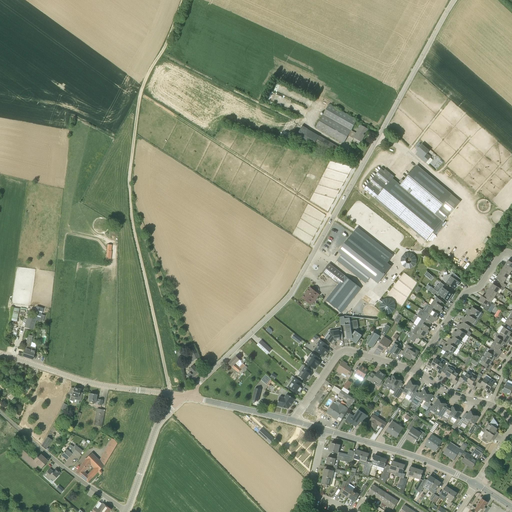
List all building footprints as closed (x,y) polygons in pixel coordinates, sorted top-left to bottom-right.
[(357,120),(329,104),(316,128),(343,144),(348,136),(353,139),(354,138),(361,142),(369,130),(360,125),(356,133),(351,131),(357,120)] [(319,137),(302,127),(296,138),(313,148),(315,144),(319,137)] [(341,149),(319,137),(315,144),(337,157),(341,149)] [(421,154),(418,157),(426,163),(431,157),(427,154),(429,151),(422,145),(417,150),(421,154)] [(426,241),(433,233),(435,234),(445,223),(444,222),(458,205),(449,198),(452,194),(417,165),(400,185),(380,169),(364,190),(426,241)] [(358,227),(338,252),(342,255),(337,261),(366,283),(370,277),(378,283),(391,266),(387,263),(393,255),(358,227)] [(407,253),(403,255),(401,258),(400,263),(402,266),(405,269),(410,269),(414,268),(416,265),(416,260),(415,257),(412,254),(407,253)] [(323,272),(338,284),(345,276),(329,264),(323,272)] [(509,274),(511,271),(511,270),(511,269),(505,265),(502,270),(509,274)] [(506,279),(506,280),(508,281),(510,280),(507,278),(509,274),(502,270),(499,274),(506,279)] [(459,285),(459,284),(460,282),(458,281),(460,279),(451,272),(449,276),(445,276),(445,279),(444,281),(447,282),(446,283),(455,289),(454,290),(458,286),(459,285)] [(504,283),(506,280),(506,279),(499,274),(496,279),(499,281),(498,284),(504,288),(506,285),(504,283)] [(342,313),(361,288),(345,276),(338,284),(326,300),(342,313)] [(449,289),(441,282),(438,286),(441,289),(437,294),(442,298),(442,297),(444,299),(448,302),(453,294),(449,291),(448,292),(447,291),(449,289)] [(493,284),(490,289),(497,293),(496,294),(499,296),(500,294),(498,292),(500,289),(503,291),(504,288),(498,284),(496,286),(493,284)] [(437,291),(431,287),(428,290),(434,295),(437,291)] [(309,303),(317,293),(310,288),(302,298),(309,303)] [(494,298),(496,294),(497,293),(490,289),(487,293),(494,298)] [(487,293),(484,297),(484,298),(491,302),(492,301),(494,298),(487,293)] [(488,312),(493,304),(493,305),(494,303),(492,301),(491,302),(484,298),(484,297),(482,296),(479,301),(482,303),(480,307),(488,312)] [(435,300),(434,299),(430,305),(434,308),(439,311),(441,313),(443,310),(442,309),(443,307),(442,306),(444,303),(437,297),(435,300)] [(382,300),(380,299),(378,302),(380,304),(379,308),(381,312),(384,315),(389,315),(392,314),(395,310),(395,306),(394,302),(390,299),(386,299),(382,300)] [(426,312),(437,319),(438,317),(437,316),(438,314),(437,313),(439,311),(434,308),(430,305),(426,312)] [(466,313),(468,314),(475,320),(480,312),(472,307),(470,310),(469,309),(466,313)] [(420,318),(421,319),(430,325),(432,322),(433,323),(434,321),(436,322),(437,319),(426,312),(425,311),(420,308),(415,315),(420,318)] [(33,330),(36,320),(39,321),(41,315),(37,314),(36,317),(30,315),(29,318),(28,318),(25,327),(33,330)] [(394,321),(398,323),(402,316),(399,314),(394,321)] [(461,321),(463,322),(471,327),(471,326),(473,323),(473,324),(475,320),(468,314),(466,317),(464,316),(461,321)] [(352,335),(350,318),(344,319),(344,317),(340,317),(341,325),(345,325),(347,340),(348,340),(349,340),(349,339),(350,339),(357,344),(362,336),(355,331),(352,335)] [(417,326),(428,333),(429,331),(428,330),(430,328),(428,327),(430,325),(421,319),(417,326)] [(463,322),(461,325),(459,323),(456,328),(458,329),(466,334),(466,333),(468,331),(471,327),(463,322)] [(386,324),(380,334),(384,337),(390,327),(386,324)] [(428,333),(417,326),(412,333),(414,334),(419,337),(421,339),(423,336),(424,337),(425,334),(427,335),(428,333)] [(503,337),(509,341),(511,337),(510,335),(511,332),(504,327),(501,332),(499,335),(503,337)] [(454,331),(452,335),(458,339),(459,336),(463,339),(466,334),(458,329),(456,332),(454,331)] [(330,332),(331,333),(326,339),(328,341),(330,343),(331,342),(333,344),(336,341),(337,340),(337,341),(340,340),(339,330),(338,331),(330,332)] [(371,336),(369,335),(367,339),(368,340),(366,343),(367,344),(367,343),(369,344),(368,345),(373,348),(380,336),(376,333),(375,334),(373,332),(371,336)] [(414,334),(412,338),(410,340),(413,342),(416,338),(417,339),(419,337),(414,334)] [(447,342),(449,344),(449,343),(457,349),(457,348),(458,346),(461,341),(458,339),(452,335),(453,336),(452,339),(450,338),(447,342)] [(497,337),(494,342),(502,347),(504,344),(506,345),(509,341),(503,337),(499,335),(497,337)] [(26,346),(23,356),(33,359),(36,350),(35,349),(36,348),(30,346),(32,339),(28,337),(25,345),(26,346)] [(391,342),(387,339),(384,337),(377,348),(383,352),(385,349),(386,349),(391,342)] [(270,349),(261,340),(257,345),(266,353),(270,349)] [(314,350),(324,357),(326,355),(326,354),(329,351),(326,349),(329,346),(320,340),(317,343),(319,344),(314,350)] [(394,343),(389,352),(393,355),(394,354),(395,354),(397,356),(402,348),(402,347),(401,343),(397,340),(395,343),(394,343)] [(502,347),(494,342),(490,349),(499,356),(502,351),(500,350),(502,347)] [(449,343),(449,344),(447,346),(445,345),(442,349),(448,353),(450,351),(454,353),(457,349),(449,343)] [(191,355),(196,353),(193,345),(187,347),(191,355)] [(416,350),(414,353),(411,351),(413,348),(407,345),(403,351),(406,353),(404,356),(410,360),(411,358),(414,360),(419,352),(416,350)] [(488,352),(485,356),(493,362),(495,358),(496,360),(499,356),(490,349),(488,352)] [(312,353),(306,362),(305,363),(315,370),(318,366),(319,366),(320,364),(320,363),(320,362),(318,361),(320,358),(312,353)] [(241,361),(236,356),(229,363),(232,367),(239,373),(248,362),(244,358),(241,361)] [(491,364),(493,362),(485,356),(480,364),(490,370),(493,366),(491,364)] [(432,367),(435,369),(440,361),(435,358),(433,362),(430,360),(426,366),(431,369),(432,367)] [(440,361),(435,369),(438,371),(437,373),(441,376),(447,366),(444,365),(444,364),(440,361)] [(336,371),(346,377),(349,379),(353,372),(351,371),(352,369),(342,362),(336,371)] [(449,378),(454,371),(456,368),(452,365),(451,365),(449,364),(447,366),(441,376),(445,378),(446,377),(449,378)] [(190,373),(186,376),(192,382),(200,374),(197,371),(198,370),(193,365),(188,371),(190,373)] [(312,371),(303,365),(299,371),(301,372),(298,376),(307,382),(311,375),(311,374),(309,373),(311,371),(312,371)] [(361,366),(356,374),(360,376),(359,378),(362,381),(369,371),(361,366)] [(455,385),(458,381),(459,379),(457,377),(459,374),(455,371),(456,368),(454,371),(449,378),(452,381),(451,382),(455,385)] [(464,381),(467,383),(473,373),(469,370),(465,376),(462,375),(459,379),(458,381),(463,383),(464,381)] [(380,373),(378,372),(376,375),(371,373),(367,379),(372,382),(373,380),(380,385),(386,376),(381,372),(380,373)] [(473,390),(476,386),(476,384),(479,380),(472,376),(473,373),(467,383),(470,385),(469,387),(473,390)] [(393,386),(397,378),(393,375),(390,380),(387,379),(383,385),(385,387),(384,389),(385,389),(387,386),(391,388),(393,386)] [(298,394),(299,394),(301,393),(301,391),(302,389),(302,387),(300,386),(303,383),(295,377),(288,387),(298,394)] [(393,395),(395,397),(401,388),(398,387),(402,381),(397,378),(393,386),(391,388),(390,389),(395,392),(393,395)] [(481,387),(484,389),(489,381),(484,378),(482,382),(479,380),(476,384),(476,386),(480,389),(481,387)] [(347,390),(352,383),(348,380),(343,387),(347,390)] [(403,390),(401,388),(395,397),(398,399),(403,391),(407,394),(414,383),(410,380),(403,390)] [(490,395),(496,386),(489,381),(484,389),(487,391),(486,392),(490,395)] [(410,400),(412,401),(418,393),(415,391),(419,386),(414,383),(407,394),(412,397),(410,400)] [(511,392),(511,391),(511,386),(506,384),(503,392),(510,395),(511,392)] [(81,390),(74,388),(72,396),(71,395),(69,400),(74,402),(75,399),(81,401),(83,393),(80,392),(81,390)] [(255,388),(252,400),(258,401),(261,390),(255,388)] [(420,395),(418,393),(412,401),(411,403),(419,408),(424,400),(428,392),(424,389),(420,395)] [(339,416),(342,419),(355,399),(341,390),(339,394),(347,400),(348,403),(345,406),(340,403),(337,401),(335,404),(334,403),(327,413),(337,419),(339,416)] [(424,405),(428,408),(430,405),(432,402),(429,401),(433,395),(428,392),(424,400),(426,401),(424,405)] [(96,399),(97,395),(90,394),(88,402),(98,403),(98,405),(102,405),(103,400),(99,399),(96,399)] [(289,409),(295,399),(287,394),(284,398),(280,397),(277,406),(289,409)] [(433,407),(430,405),(428,408),(424,414),(428,416),(431,412),(434,414),(442,402),(438,399),(433,407)] [(442,402),(434,414),(435,414),(439,416),(439,417),(442,419),(443,417),(442,417),(448,408),(446,406),(447,405),(442,402)] [(447,420),(448,418),(449,418),(451,419),(457,410),(453,407),(451,409),(448,408),(442,417),(443,417),(447,420)] [(102,426),(105,410),(97,409),(94,425),(102,426)] [(354,416),(350,413),(346,420),(356,426),(360,421),(363,423),(368,416),(358,409),(354,416)] [(454,423),(457,425),(461,420),(458,418),(462,412),(457,410),(451,419),(454,421),(453,422),(455,423),(454,423)] [(467,426),(470,421),(475,414),(470,411),(465,419),(462,417),(461,420),(457,425),(460,427),(462,423),(467,426)] [(370,420),(367,425),(374,430),(378,425),(384,429),(387,423),(378,417),(380,414),(380,413),(377,412),(376,412),(375,414),(374,414),(370,421),(370,420)] [(477,426),(474,424),(479,417),(475,414),(470,421),(474,424),(469,432),(471,434),(477,426)] [(486,426),(484,429),(496,437),(499,433),(496,431),(498,429),(495,427),(498,425),(499,425),(495,420),(490,424),(488,422),(488,423),(489,423),(487,427),(486,426)] [(433,433),(437,427),(440,424),(436,421),(430,431),(433,433)] [(392,422),(386,431),(392,435),(392,433),(397,437),(403,428),(396,423),(395,425),(392,422)] [(45,449),(55,434),(53,433),(56,429),(54,427),(50,431),(47,437),(45,440),(41,446),(45,449)] [(268,435),(261,428),(258,431),(266,438),(268,435)] [(421,434),(412,428),(406,438),(415,444),(421,434)] [(496,437),(484,429),(482,432),(481,431),(479,435),(483,438),(481,440),(486,443),(487,440),(490,442),(492,440),(494,441),(496,437)] [(436,451),(442,441),(432,435),(425,445),(429,447),(429,446),(436,451)] [(338,453),(338,452),(340,445),(331,443),(329,451),(338,453)] [(450,443),(444,453),(454,460),(457,455),(460,457),(467,446),(464,444),(459,450),(455,448),(456,447),(450,443)] [(66,450),(61,456),(67,460),(72,454),(73,455),(75,454),(78,456),(82,451),(75,445),(70,452),(66,450)] [(463,461),(472,468),(482,453),(480,451),(482,449),(478,446),(473,455),(472,454),(470,455),(468,454),(463,461)] [(363,452),(357,450),(356,453),(353,452),(352,455),(351,459),(350,462),(352,462),(353,461),(354,458),(360,460),(363,452)] [(47,461),(41,455),(38,459),(37,458),(34,461),(23,451),(19,455),(34,469),(38,465),(41,468),(47,461)] [(369,454),(363,452),(360,460),(359,463),(364,464),(366,463),(366,462),(367,462),(369,454)] [(100,470),(104,466),(104,465),(92,453),(85,459),(86,460),(76,472),(87,483),(98,472),(100,470)] [(372,464),(378,466),(381,458),(375,455),(372,464)] [(336,459),(328,457),(326,464),(334,466),(336,459)] [(386,464),(387,460),(381,458),(378,466),(377,470),(383,472),(381,478),(384,479),(386,472),(388,465),(386,464)] [(393,461),(391,466),(388,465),(386,472),(384,479),(383,482),(385,483),(386,480),(387,480),(389,473),(389,472),(395,474),(396,472),(399,463),(393,461)] [(396,472),(395,474),(395,475),(401,477),(403,474),(405,465),(399,463),(396,472)] [(414,478),(417,469),(411,467),(408,476),(414,478)] [(53,481),(60,474),(56,469),(52,473),(49,470),(44,476),(49,480),(51,478),(53,481)] [(325,469),(324,476),(332,478),(334,471),(325,469)] [(417,469),(414,478),(420,480),(423,471),(417,469)] [(353,473),(347,482),(345,484),(348,486),(356,474),(353,473)] [(324,476),(322,484),(326,484),(325,487),(327,488),(328,485),(334,486),(336,479),(332,478),(324,476)] [(430,476),(425,484),(431,487),(436,480),(430,476)] [(403,495),(405,486),(407,479),(404,478),(402,485),(399,493),(403,495)] [(431,487),(436,491),(441,483),(436,480),(431,487)] [(380,489),(373,485),(368,493),(374,497),(380,489)] [(342,494),(349,498),(353,490),(347,486),(342,494)] [(452,490),(446,486),(441,494),(447,498),(452,490)] [(386,493),(380,489),(374,497),(381,501),(386,493)] [(355,502),(359,495),(359,494),(353,490),(349,498),(355,502)] [(452,490),(447,498),(452,501),(457,493),(452,490)] [(392,497),(386,493),(381,501),(387,505),(392,497)] [(392,497),(387,505),(393,509),(399,501),(392,497)] [(484,511),(487,509),(484,507),(488,502),(482,498),(477,506),(476,508),(473,506),(468,511),(477,511),(480,508),(482,509),(480,511),(484,511)]
